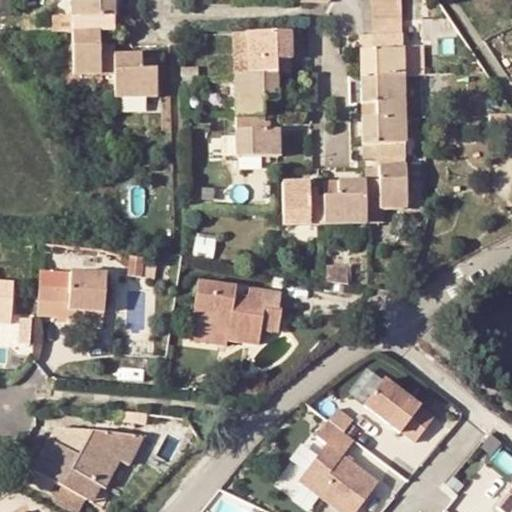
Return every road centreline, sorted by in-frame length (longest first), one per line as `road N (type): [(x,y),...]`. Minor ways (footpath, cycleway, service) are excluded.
road 1 (residential): [(386,327),(258,424),(181,511)]
road 2 (track): [(511,404),(429,336),(386,327)]
road 3 (residential): [(511,247),(386,327)]
road 4 (residential): [(386,327),(484,415)]
road 5 (residential): [(484,415),(403,511)]
